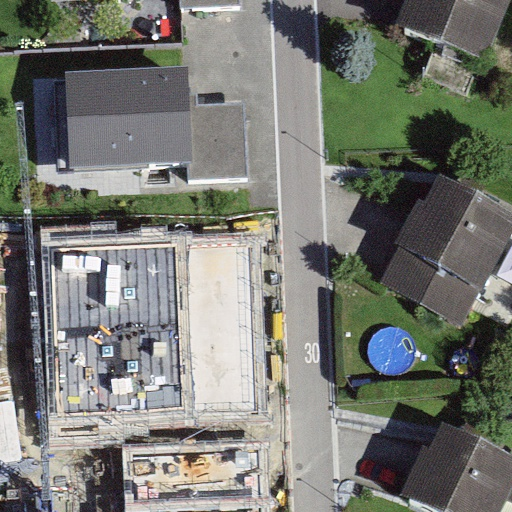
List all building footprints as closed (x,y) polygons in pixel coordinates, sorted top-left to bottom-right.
[(508,67),(511,56),(511,0),(439,0),(426,33),(508,67)] [(184,78),(72,83),(76,168),(188,163),(184,78)] [(41,86),(44,179),(67,179),(65,85),(41,86)] [(511,275),(511,220),(458,187),(398,281),(466,324),(487,291),(498,298),(511,275)] [(235,289),(51,270),(38,398),(222,417),(235,289)] [(450,511),(511,511),(511,462),(465,438),(431,502),(450,511)]
